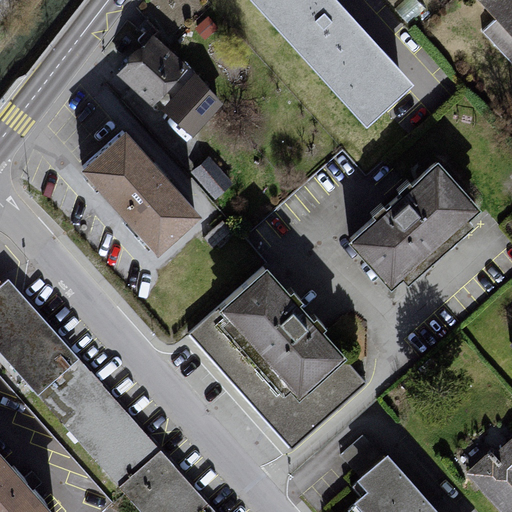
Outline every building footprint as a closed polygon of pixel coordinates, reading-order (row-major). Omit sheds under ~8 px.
[(414,84),(337,0),(251,0),(367,126),(414,84)] [(511,0),(486,0),(497,12),(484,23),(511,54),(511,0)] [(153,35),(120,71),(156,103),(189,67),(153,35)] [(223,103),(194,72),(163,108),(193,135),(223,103)] [(125,132),(84,167),(159,251),(199,215),(125,132)] [(216,192),(234,176),(210,150),(192,166),(216,192)] [(444,162),(353,243),(399,294),(490,213),(444,162)] [(267,268),(191,336),(292,448),(368,381),(267,268)] [(0,286),(0,355),(37,396),(80,357),(9,279),(3,284),(0,286)] [(163,449),(80,357),(37,396),(119,488),(163,449)] [(342,451),(358,465),(369,453),(353,438),(342,451)] [(511,511),(511,439),(472,475),(504,511),(511,511)] [(218,511),(163,449),(119,488),(140,511),(218,511)] [(51,511),(0,452),(0,511),(51,511)] [(440,511),(390,456),(359,482),(369,495),(357,509),(360,511),(440,511)]
